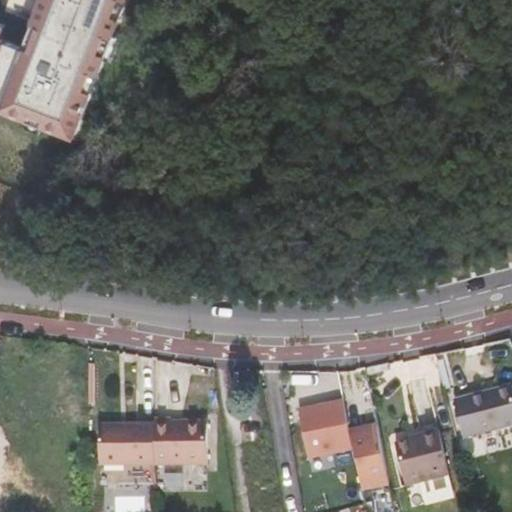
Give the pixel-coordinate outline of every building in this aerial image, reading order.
[(0,36),(0,34),(4,23),(0,21),(0,105),(2,106),(0,110),(74,139),(126,0),(41,0),(33,22),(40,25),(31,48),(24,45),(0,36)] [(40,25),(33,22),(24,45),(31,48),(40,25)] [(459,439),(511,426),(511,387),(450,403),(459,439)] [(355,447),(345,398),(300,408),(311,457),(355,447)] [(162,421),(162,426),(167,466),(219,460),(214,417),(178,422),(178,419),(162,421)] [(391,481),(378,423),(352,428),(365,486),(391,481)] [(162,426),(108,433),(112,472),(167,466),(162,426)] [(408,488),(452,477),(441,431),(422,436),(423,439),(397,445),(408,488)]
